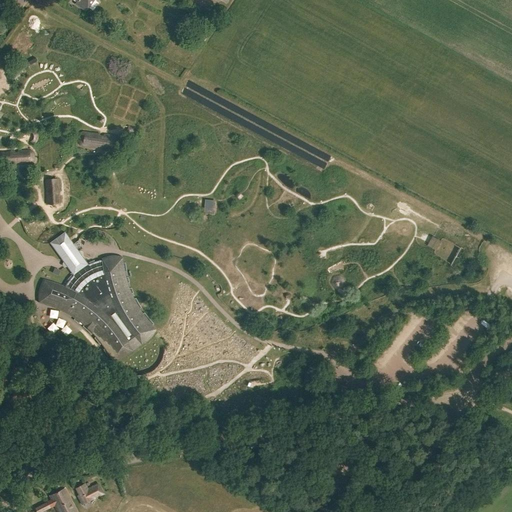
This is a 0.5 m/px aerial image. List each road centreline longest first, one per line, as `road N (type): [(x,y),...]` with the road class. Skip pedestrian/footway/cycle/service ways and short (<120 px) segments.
road 1 (unclassified): [(0,485),(376,410),(446,398),(470,402)]
road 2 (unclassified): [(372,511),(470,402)]
